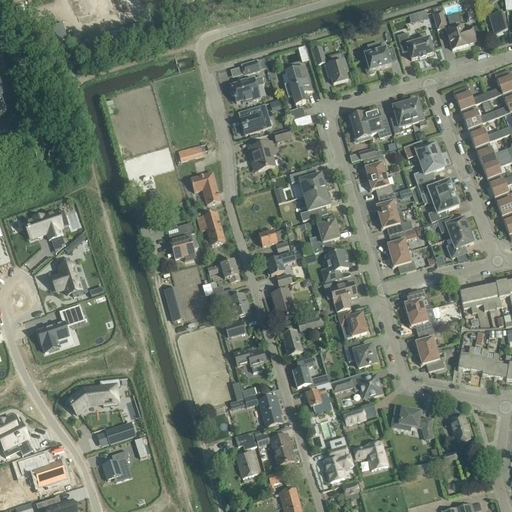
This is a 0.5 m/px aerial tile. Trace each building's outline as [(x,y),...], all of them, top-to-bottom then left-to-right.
[(470,0),(462,0),(466,12),(474,9),(470,0)] [(430,10),(437,32),(437,31),(446,29),(442,14),(444,13),(442,6),(430,10)] [(509,35),(508,25),(506,15),(506,16),(501,17),(501,16),(488,20),(489,21),(484,22),(489,41),(490,41),(490,40),(494,38),(494,39),(507,36),(507,35),(508,34),(508,35),(509,35)] [(475,43),(473,33),(471,28),(463,30),(463,28),(446,33),(449,42),(452,52),(468,47),(468,45),(475,43)] [(433,55),(431,46),(429,40),(411,45),(408,35),(397,38),(399,45),(402,54),(408,52),(411,62),(433,55)] [(304,49),(298,51),(300,57),(306,55),(304,49)] [(313,52),(318,67),(325,65),(321,49),(313,52)] [(396,62),(393,53),(392,49),(386,51),(386,50),(364,57),(365,59),(367,67),(365,71),(367,75),(370,77),(374,76),(375,72),(391,67),(390,64),(396,62)] [(241,67),(244,77),(267,70),(264,60),(241,67)] [(348,74),(345,66),(343,67),(342,62),(325,67),(329,80),(331,79),(333,86),(348,82),(346,74),(348,74)] [(288,113),(293,122),(305,119),(303,109),(300,110),(299,107),(305,105),(303,96),(312,93),(305,68),(285,74),(289,85),(284,87),(288,100),(293,99),(295,108),(296,108),(297,111),(288,113)] [(0,122),(7,120),(9,119),(9,117),(10,116),(10,114),(5,98),(7,97),(7,96),(8,96),(0,71),(0,122)] [(488,102),(502,97),(511,92),(511,80),(509,72),(494,77),(499,90),(485,95),(488,102)] [(257,89),(264,86),(261,78),(231,88),(232,89),(230,91),(232,97),(234,97),(236,105),(242,103),(243,105),(260,100),(257,89)] [(453,94),(460,113),(474,107),(488,102),(485,95),(472,100),(467,88),(453,94)] [(511,114),(511,92),(502,97),(507,108),(493,114),(495,120),(503,117),(503,118),(511,114)] [(113,102),(106,104),(109,116),(116,114),(113,102)] [(406,104),(412,126),(419,124),(420,129),(427,127),(420,110),(419,110),(417,102),(413,103),(413,102),(406,104)] [(488,103),(482,105),(485,113),(491,111),(488,103)] [(412,126),(406,104),(398,106),(399,107),(395,108),(397,115),(394,116),(395,119),(390,120),(394,136),(403,134),(402,129),(412,126)] [(245,137),(254,134),(262,132),(260,125),(265,123),(268,119),(264,107),(247,112),(250,119),(240,122),(242,129),(241,131),(243,135),(244,136),(245,137)] [(467,132),(482,126),(481,126),(495,120),(493,114),(479,119),(474,107),(460,113),(467,132)] [(363,116),(371,140),(370,137),(378,134),(380,140),(390,137),(385,120),(380,121),(377,114),(374,115),(373,113),(366,115),(367,117),(364,118),(364,116),(363,116)] [(511,135),(511,114),(503,118),(504,119),(510,117),(511,122),(511,127),(500,132),(503,139),(511,135)] [(352,128),(357,144),(371,140),(363,116),(350,120),(350,121),(349,122),(351,129),(352,128)] [(503,139),(500,132),(486,138),(482,126),(467,132),(475,150),(489,145),(489,144),(503,139)] [(274,136),(276,145),(292,141),(289,132),(274,136)] [(420,165),(439,158),(438,156),(439,155),(439,156),(440,156),(440,154),(440,152),(439,150),(438,148),(437,147),(436,147),(435,148),(435,146),(424,150),(421,143),(403,150),(407,161),(417,157),(420,165)] [(258,148),(248,150),(251,160),(254,159),(258,173),(267,171),(275,169),(272,158),(276,157),(272,158),(268,145),(272,144),(268,145),(258,148)] [(510,158),(507,151),(493,156),(489,145),(475,150),(482,168),(510,158)] [(200,147),(191,150),(179,153),(181,163),(203,157),(200,147)] [(359,155),(361,162),(376,158),(375,154),(374,152),(374,151),(359,155)] [(382,156),(376,158),(361,162),(361,163),(363,162),(365,170),(363,171),(365,175),(366,174),(368,181),(367,182),(385,176),(382,166),(385,165),(382,156),(383,156),(382,156)] [(413,176),(417,187),(433,182),(435,181),(433,174),(444,170),(443,168),(444,168),(444,166),(444,164),(443,162),(442,160),(441,159),(441,160),(440,160),(439,158),(420,165),(423,173),(413,176)] [(498,169),(511,164),(511,163),(510,158),(482,168),(489,187),(503,181),(498,169)] [(304,199),(326,192),(325,189),(327,189),(325,183),(323,183),(321,176),(308,180),(306,173),(289,178),(291,186),(299,183),(304,199)] [(220,204),(212,175),(190,181),(194,194),(203,192),(207,208),(220,204)] [(386,197),(394,195),(391,186),(388,187),(385,176),(367,182),(368,182),(370,189),(369,189),(370,193),(375,192),(378,199),(386,197)] [(496,205),(510,200),(506,188),(511,185),(511,177),(503,181),(489,187),(496,205)] [(433,182),(417,187),(421,197),(427,195),(429,196),(432,203),(454,195),(453,193),(454,191),(452,186),(450,185),(449,183),(435,188),(433,182)] [(150,193),(142,195),(143,199),(144,201),(159,197),(157,191),(150,193)] [(326,192),(304,199),(308,214),(300,216),(302,224),(319,219),(317,212),(330,208),(328,201),(330,200),(329,194),(327,195),(326,192)] [(378,220),(396,215),(395,211),(393,204),(396,203),(394,195),(386,197),(388,205),(374,209),(376,213),(377,213),(379,219),(378,220)] [(431,225),(437,223),(447,219),(445,213),(459,208),(458,205),(459,204),(457,198),(455,198),(454,195),(432,203),(435,211),(434,214),(428,216),(431,225)] [(283,198),(275,200),(277,207),(285,204),(283,198)] [(511,199),(510,200),(496,205),(504,224),(511,220),(511,199)] [(34,222),(25,225),(28,232),(27,232),(28,234),(29,234),(31,241),(47,236),(49,242),(51,241),(62,238),(60,231),(62,231),(62,230),(69,228),(64,212),(56,214),(45,218),(45,217),(34,221),(34,222)] [(396,215),(378,220),(378,221),(379,220),(381,227),(380,227),(381,232),(386,230),(389,238),(405,233),(412,231),(411,225),(403,227),(402,225),(404,225),(401,214),(396,215)] [(216,215),(204,218),(197,220),(201,234),(207,232),(212,249),(225,245),(216,215)] [(447,233),(450,240),(469,233),(468,231),(469,230),(469,229),(469,227),(468,226),(467,224),(466,225),(464,220),(455,224),(452,217),(447,219),(437,223),(442,235),(447,233)] [(314,256),(323,254),(332,251),(330,243),(340,240),(335,223),(317,228),(320,238),(309,241),(314,256)] [(194,254),(189,237),(195,235),(193,225),(184,227),(177,229),(179,234),(169,237),(175,261),(185,258),(185,256),(194,254)] [(262,249),(272,246),(277,244),(273,232),(259,237),(262,249)] [(390,258),(407,253),(404,243),(407,242),(405,233),(389,238),(391,246),(386,247),(387,252),(388,251),(390,258)] [(469,234),(469,233),(450,240),(453,247),(447,249),(451,260),(466,255),(464,249),(473,245),(472,240),(473,240),(473,238),(472,237),(472,235),(470,234),(469,234)] [(275,247),(278,257),(290,253),(287,244),(275,247)] [(300,245),(290,248),(292,254),(302,251),(300,245)] [(64,251),(68,256),(73,252),(69,247),(64,251)] [(329,271),(322,273),(325,284),(331,282),(341,280),(339,273),(348,270),(346,262),(347,260),(346,256),(344,256),(343,253),(334,256),(325,258),(329,271)] [(407,253),(390,258),(392,265),(391,266),(392,270),(405,266),(408,274),(406,274),(406,275),(416,272),(413,263),(411,264),(407,253)] [(269,270),(266,271),(268,277),(270,277),(271,278),(284,274),(282,267),(295,263),(292,254),(278,258),(279,260),(267,264),(269,270)] [(442,258),(434,261),(437,268),(445,267),(442,258)] [(60,276),(52,279),(54,286),(58,285),(60,292),(65,291),(67,297),(72,295),(73,298),(88,293),(84,282),(79,283),(73,266),(71,266),(69,260),(58,264),(60,270),(58,271),(60,276)] [(229,279),(230,284),(240,282),(234,263),(208,271),(210,277),(223,273),(225,280),(229,279)] [(279,288),(292,284),(290,277),(277,281),(279,288)] [(499,300),(509,298),(507,284),(506,282),(495,285),(495,286),(499,300)] [(337,314),(340,313),(350,310),(347,301),(356,299),(357,299),(352,284),(352,285),(330,291),(334,306),(337,314)] [(483,288),(483,289),(488,306),(495,304),(496,310),(501,309),(499,300),(495,286),(488,288),(488,287),(483,288)] [(214,296),(224,294),(222,288),(217,289),(212,290),(214,296)] [(471,290),(471,292),(475,308),(483,307),(484,313),(489,312),(488,306),(483,289),(476,290),(476,289),(471,290)] [(176,290),(164,293),(172,325),(180,323),(175,304),(179,302),(176,290)] [(224,294),(214,296),(215,302),(224,299),(225,302),(230,301),(236,320),(250,315),(247,307),(246,307),(243,297),(236,298),(234,291),(224,294)] [(280,322),(289,320),(295,318),(287,292),(272,297),(280,322)] [(422,292),(412,295),(406,297),(408,305),(403,307),(404,311),(405,310),(408,317),(425,313),(432,310),(424,312),(422,302),(424,301),(422,292)] [(475,308),(471,292),(464,293),(464,292),(459,293),(463,311),(470,309),(472,316),(477,315),(475,308)] [(63,325),(38,334),(42,348),(43,348),(45,355),(60,350),(57,343),(69,339),(66,330),(86,323),(80,307),(59,314),(63,325)] [(432,310),(425,313),(408,317),(410,325),(408,325),(409,329),(415,327),(417,336),(433,331),(430,322),(435,321),(432,310)] [(319,312),(311,314),(313,321),(321,319),(319,312)] [(326,312),(320,314),(322,320),(328,318),(326,312)] [(351,339),(357,337),(367,335),(363,322),(362,322),(361,319),(359,318),(356,319),(356,318),(352,319),(350,313),(338,317),(341,328),(348,326),(351,339)] [(496,320),(498,329),(505,327),(504,325),(503,318),(496,320)] [(323,327),(321,319),(313,321),(298,325),(300,333),(323,327)] [(225,329),(228,339),(246,334),(243,324),(225,329)] [(416,349),(419,356),(436,351),(433,340),(435,340),(433,331),(417,336),(420,343),(414,345),(415,349),(416,349)] [(288,358),(298,356),(303,354),(296,332),(282,336),(288,358)] [(358,370),(366,368),(376,365),(371,348),(361,350),(359,343),(344,348),(349,364),(356,362),(358,370)] [(462,371),(470,373),(473,356),(474,349),(469,349),(468,355),(460,354),(459,362),(457,372),(462,373),(462,371)] [(436,351),(419,356),(421,363),(419,364),(420,368),(426,366),(428,374),(444,370),(441,361),(439,362),(436,351)] [(475,373),(482,375),(485,360),(487,351),(482,351),(480,357),(473,356),(470,373),(469,374),(474,375),(475,373)] [(265,364),(262,353),(249,357),(248,353),(248,352),(239,354),(238,355),(234,357),(237,368),(250,365),(251,369),(253,375),(262,373),(260,367),(261,366),(265,364)] [(492,362),(485,360),(482,375),(481,378),(486,379),(486,378),(494,379),(497,362),(498,356),(493,355),(492,362)] [(298,372),(292,374),(297,390),(307,387),(308,387),(310,391),(329,385),(328,379),(327,377),(310,382),(307,370),(314,368),(311,357),(296,362),(298,372)] [(505,364),(497,362),(494,379),(494,380),(498,381),(499,380),(506,381),(509,366),(510,362),(509,358),(506,357),(505,364)] [(364,400),(369,399),(369,400),(371,399),(373,398),(375,397),(379,396),(380,395),(380,393),(380,391),(380,389),(379,387),(379,385),(378,383),(377,383),(376,378),(369,380),(367,374),(334,384),(329,385),(333,396),(354,390),(355,393),(361,391),(364,400)] [(82,391),(67,404),(68,404),(70,406),(69,406),(71,409),(72,408),(75,412),(74,413),(77,417),(89,407),(91,407),(90,405),(102,404),(103,409),(110,408),(111,408),(114,408),(118,407),(116,390),(121,390),(120,382),(120,381),(99,383),(100,389),(82,391)] [(239,384),(232,386),(232,387),(236,403),(243,401),(239,384)] [(254,390),(242,393),(244,400),(256,396),(254,390)] [(329,403),(327,396),(325,390),(317,392),(306,395),(311,409),(321,406),(321,405),(329,403)] [(255,398),(243,401),(245,407),(246,410),(258,407),(255,398)] [(259,403),(263,420),(266,429),(282,424),(278,411),(279,411),(275,398),(259,403)] [(243,401),(230,405),(232,411),(245,407),(243,401)] [(410,432),(411,429),(417,430),(417,429),(423,430),(422,432),(425,442),(433,439),(431,431),(432,422),(424,420),(424,423),(419,422),(420,415),(407,413),(407,410),(395,408),(392,429),(410,432)] [(339,417),(343,429),(346,428),(346,429),(366,423),(362,410),(339,417)] [(456,446),(471,441),(463,417),(449,422),(456,446)] [(0,442),(4,451),(4,452),(6,451),(16,446),(20,453),(22,458),(23,458),(22,457),(30,452),(31,452),(32,454),(33,453),(27,441),(28,440),(21,426),(16,428),(12,420),(6,422),(0,424),(0,442)] [(125,427),(106,433),(106,434),(110,446),(135,438),(133,432),(127,434),(125,427)] [(264,431),(255,434),(256,439),(266,437),(264,431)] [(252,434),(238,439),(235,440),(238,449),(243,448),(245,455),(236,458),(243,481),(258,476),(250,451),(257,449),(252,434)] [(259,448),(270,445),(267,436),(266,437),(256,439),(259,448)] [(278,468),(293,463),(289,450),(291,449),(287,437),(270,442),(278,468)] [(332,443),(335,451),(338,450),(345,448),(343,440),(332,443)] [(148,458),(143,444),(136,446),(140,461),(148,458)] [(388,468),(381,444),(352,451),(355,462),(368,459),(368,460),(371,472),(388,468)] [(330,485),(335,483),(347,480),(344,471),(354,468),(350,454),(347,455),(345,448),(338,450),(335,451),(328,453),(330,461),(331,460),(331,462),(324,464),(330,485)] [(444,466),(458,462),(455,453),(441,458),(444,466)] [(114,464),(103,468),(108,483),(123,478),(121,470),(129,467),(127,461),(130,460),(128,454),(112,459),(114,464)] [(47,455),(18,464),(23,478),(36,473),(41,489),(68,481),(62,463),(52,467),(47,455)] [(435,464),(413,469),(415,478),(437,473),(435,464)] [(268,486),(273,485),(285,481),(283,473),(266,478),(268,486)] [(343,489),(346,499),(360,495),(357,484),(343,489)] [(284,511),(301,511),(296,490),(279,494),(284,511)] [(56,500),(36,506),(38,511),(75,511),(74,507),(72,502),(61,506),(60,504),(58,505),(56,500)]
